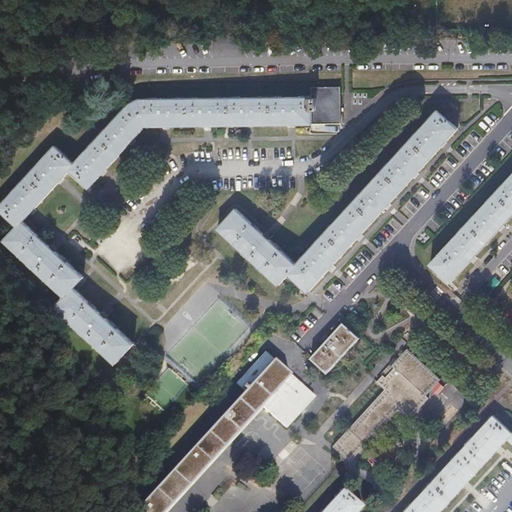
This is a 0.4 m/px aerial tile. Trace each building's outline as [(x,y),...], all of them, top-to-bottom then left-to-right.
[(340,87),(312,87),(312,98),(138,100),(129,103),(74,165),(55,147),(0,208),(0,212),(18,228),(5,242),(65,297),(56,307),(117,364),(134,344),(73,288),(83,277),(24,222),(70,170),(89,187),(146,125),(339,123),(340,87)] [(457,128),(438,111),(297,265),(237,210),(219,229),(280,284),(290,274),(309,291),(457,128)] [(511,214),(511,176),(431,264),(450,282),(511,214)] [(310,357),(326,373),(360,338),(344,322),(310,357)] [(394,364),(391,366),(400,374),(391,385),(382,376),(377,382),(386,390),(334,447),(351,463),(399,410),(410,420),(429,398),(426,395),(440,380),(407,350),(394,364)] [(245,392),(138,509),(140,511),(165,511),(262,407),(286,430),(316,398),(266,352),(237,384),(245,392)] [(391,366),(382,376),(391,385),(400,374),(391,366)] [(141,389),(122,411),(150,435),(159,426),(156,423),(166,412),(141,389)] [(511,443),(511,432),(494,417),(407,511),(442,511),(508,440),(511,443)] [(358,511),(363,507),(344,489),(323,511),(358,511)]
